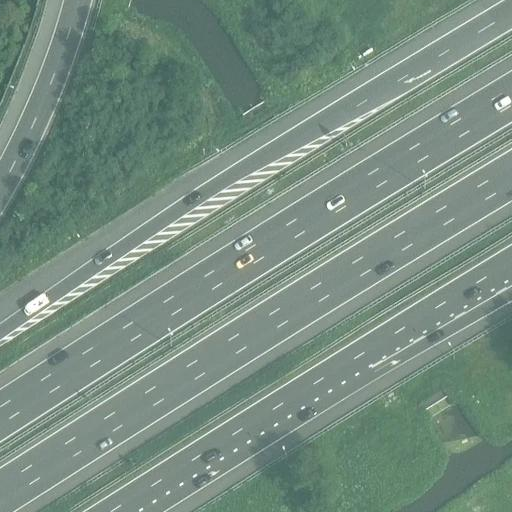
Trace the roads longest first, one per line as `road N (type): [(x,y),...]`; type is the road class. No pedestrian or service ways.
road 1 (motorway): [(511,11),(247,167),(0,331)]
road 2 (motorway): [(511,97),(0,417)]
road 3 (motorway): [(0,494),(511,175)]
road 4 (motorway): [(111,511),(511,263)]
road 5 (motorway): [(75,0),(54,72),(0,187)]
